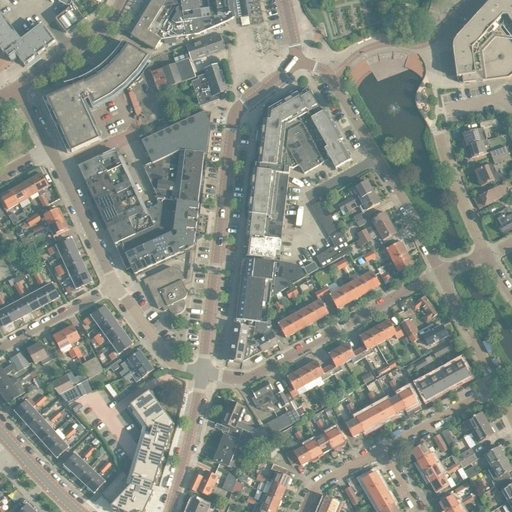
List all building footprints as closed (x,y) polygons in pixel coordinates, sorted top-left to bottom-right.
[(71,0),(67,10),(55,19),(66,33),(102,6),(104,0),(71,0)] [(183,36),(185,36),(179,0),(155,0),(154,1),(152,0),(130,36),(154,50),(161,39),(183,36)] [(179,0),(185,36),(198,34),(204,31),(202,21),(217,19),(214,0),(179,0)] [(246,16),(243,0),(214,0),(217,19),(202,21),(204,31),(233,18),(246,16)] [(511,0),(490,0),(456,38),(453,43),(452,48),(452,49),(456,76),(456,77),(457,79),(457,80),(458,81),(458,82),(459,82),(459,83),(460,83),(461,83),(462,83),(463,83),(466,83),(507,77),(508,77),(509,76),(510,76),(511,75),(511,74),(511,0)] [(21,40),(0,12),(0,49),(3,54),(4,53),(12,63),(18,59),(24,66),(55,42),(41,24),(21,40)] [(219,35),(186,46),(192,62),(224,50),(219,35)] [(108,66),(96,75),(84,82),(59,93),(59,91),(46,97),(71,152),(99,140),(84,107),(86,105),(89,112),(97,109),(95,105),(110,96),(125,85),(137,72),(148,57),(126,44),(118,56),(108,66)] [(168,87),(195,76),(186,53),(173,58),(175,62),(174,62),(174,63),(161,68),(168,87)] [(219,64),(218,64),(204,69),(205,73),(197,76),(198,78),(191,81),(196,94),(224,84),(226,84),(221,71),(222,70),(223,68),(222,64),(220,64),(219,64)] [(158,90),(168,87),(161,68),(151,72),(158,90)] [(207,103),(218,99),(217,95),(228,91),(227,89),(226,88),(224,84),(196,94),(198,101),(200,106),(207,103)] [(246,236),(279,240),(281,240),(289,168),(293,168),(299,165),(304,174),(330,159),(335,168),(351,160),(342,145),(340,141),(342,139),(326,110),(320,113),(307,90),(298,96),(296,94),(267,111),(266,121),(263,120),(257,164),(253,163),(248,214),(246,236)] [(157,205),(146,210),(143,212),(114,149),(78,166),(126,270),(131,268),(133,273),(192,246),(203,154),(206,154),(211,114),(202,113),(141,141),(152,164),(143,168),(158,199),(157,205)] [(481,129),(497,126),(496,120),(480,123),(481,129)] [(466,147),(468,146),(480,142),(482,141),(482,142),(484,141),(482,134),(478,136),(477,130),(462,134),(464,140),(462,140),(464,147),(466,147)] [(482,142),(482,141),(480,142),(468,146),(470,151),(468,152),(470,159),(486,154),(484,147),(488,146),(487,140),(484,141),(482,142)] [(492,158),(507,152),(505,146),(490,152),(492,158)] [(495,164),(510,158),(507,152),(492,158),(495,164)] [(480,185),(481,186),(493,181),(494,183),(499,181),(500,179),(500,177),(500,175),(499,174),(498,172),(496,171),(495,170),(492,164),(474,171),(478,180),(477,181),(478,185),(480,185)] [(31,179),(38,192),(49,186),(41,173),(31,179)] [(21,185),(28,198),(38,192),(31,179),(21,185)] [(348,206),(354,203),(373,192),(366,181),(353,188),(357,195),(338,206),(341,211),(343,215),(351,211),(348,206)] [(28,198),(21,185),(11,191),(18,204),(28,198)] [(478,209),(504,195),(499,185),(479,196),(473,199),(478,209)] [(0,196),(8,210),(18,204),(11,191),(0,196)] [(353,217),(356,222),(366,216),(364,212),(366,211),(379,203),(373,192),(354,203),(357,207),(359,207),(362,212),(353,217)] [(322,200),(314,204),(311,206),(314,211),(325,205),(322,200)] [(317,216),(328,210),(325,205),(314,211),(317,216)] [(43,226),(38,228),(40,233),(45,230),(46,230),(45,228),(62,220),(60,215),(62,215),(59,208),(43,215),(41,212),(27,220),(30,226),(44,217),(46,221),(42,223),(43,226)] [(320,222),(331,216),(328,210),(317,216),(320,222)] [(503,234),(511,228),(511,212),(505,216),(502,211),(495,215),(496,218),(494,219),(503,234)] [(12,223),(17,220),(12,212),(7,215),(12,223)] [(368,235),(377,230),(390,222),(384,212),(371,219),(374,224),(365,229),(357,233),(360,239),(368,235)] [(323,227),(334,221),(331,216),(320,222),(323,227)] [(359,227),(369,221),(366,216),(356,222),(359,227)] [(50,231),(53,237),(69,230),(66,223),(64,224),(62,220),(45,228),(46,230),(45,230),(46,232),(50,231)] [(326,232),(337,226),(334,221),(323,227),(326,232)] [(390,222),(377,230),(368,235),(360,239),(364,245),(372,241),(371,240),(378,236),(383,244),(392,239),(391,236),(396,233),(390,222)] [(329,237),(340,231),(337,226),(326,232),(329,237)] [(333,242),(342,236),(340,231),(329,237),(333,242)] [(279,240),(246,236),(246,237),(245,237),(243,247),(246,248),(245,256),(274,259),(274,258),(275,258),(276,251),(279,251),(281,241),(279,241),(279,240)] [(316,257),(322,267),(322,268),(351,252),(342,236),(333,242),(335,246),(316,257)] [(61,257),(76,250),(71,239),(56,246),(52,248),(48,250),(50,256),(55,254),(54,253),(59,251),(61,257)] [(392,261),(407,254),(401,242),(386,249),(392,261)] [(30,268),(21,250),(7,256),(11,264),(17,261),(20,267),(22,266),(24,271),(30,268)] [(56,272),(81,261),(76,250),(61,257),(64,264),(60,266),(60,265),(54,268),(56,272)] [(413,265),(407,254),(392,261),(398,273),(413,265)] [(240,305),(238,320),(239,320),(255,322),(254,328),(253,331),(264,333),(266,325),(266,323),(267,323),(270,296),(289,286),(286,279),(277,278),(276,278),(275,284),(276,286),(274,288),(271,287),(274,263),(245,259),(245,261),(242,260),(240,276),(243,276),(240,300),(240,305)] [(342,268),(347,266),(343,260),(339,262),(342,268)] [(71,279),(86,272),(81,261),(56,272),(58,276),(64,274),(63,273),(68,271),(71,279)] [(289,286),(305,277),(299,265),(279,262),(277,278),(286,279),(289,286)] [(338,271),(342,268),(339,262),(334,265),(338,271)] [(308,275),(318,269),(314,263),(304,268),(308,275)] [(164,311),(168,309),(169,310),(169,311),(170,312),(171,313),(172,313),(173,314),(174,314),(175,314),(176,314),(177,314),(178,314),(179,314),(180,313),(181,312),(182,312),(183,311),(184,310),(184,309),(184,308),(185,306),(185,305),(185,304),(184,303),(184,302),(183,299),(184,299),(184,298),(185,297),(186,297),(186,296),(186,295),(186,294),(186,293),(186,292),(186,291),(184,286),(187,284),(180,270),(171,267),(143,280),(145,285),(147,285),(158,309),(162,307),(164,311)] [(373,289),(380,285),(372,271),(361,277),(369,291),(369,290),(372,288),(373,289)] [(86,272),(71,279),(74,285),(70,287),(70,286),(65,288),(68,294),(72,292),(72,291),(91,282),(86,272)] [(383,281),(389,278),(386,273),(380,276),(383,281)] [(369,291),(361,277),(350,283),(358,297),(359,297),(358,296),(362,294),(362,295),(369,291)] [(358,297),(350,283),(340,289),(348,303),(355,299),(354,298),(358,296),(358,297)] [(42,289),(50,302),(59,297),(52,284),(42,289)] [(327,294),(328,293),(331,292),(328,286),(323,288),(327,294)] [(295,299),(299,297),(297,294),(298,293),(295,287),(290,290),(295,299)] [(15,304),(22,317),(31,312),(24,299),(21,295),(24,293),(21,288),(16,290),(19,296),(18,297),(20,301),(15,304)] [(42,289),(33,294),(40,307),(50,302),(42,289)] [(348,303),(340,289),(329,295),(337,309),(344,305),(344,304),(347,302),(348,303)] [(295,299),(290,290),(285,292),(289,298),(291,297),(293,300),(295,299)] [(319,299),(320,298),(324,296),(320,290),(316,292),(319,299)] [(31,312),(40,307),(33,294),(24,299),(31,312)] [(424,296),(417,302),(411,307),(414,311),(420,306),(426,314),(422,318),(426,323),(438,313),(424,296)] [(320,300),(310,306),(317,320),(328,314),(320,300)] [(277,310),(278,310),(282,308),(279,301),(274,304),(277,310)] [(22,317),(15,304),(6,309),(13,322),(22,317)] [(90,323),(94,320),(98,326),(111,316),(104,306),(87,319),(87,318),(83,321),(87,327),(91,324),(90,323)] [(310,306),(299,312),(307,326),(317,320),(310,306)] [(0,320),(3,327),(13,322),(6,309),(0,311),(0,320)] [(299,312),(288,318),(296,332),(307,326),(299,312)] [(96,342),(118,326),(111,316),(98,326),(102,332),(98,334),(93,337),(96,342)] [(288,318),(278,324),(285,338),(296,332),(288,318)] [(409,321),(408,319),(401,323),(408,337),(418,332),(411,320),(409,321)] [(254,328),(255,322),(239,320),(238,325),(254,328)] [(403,335),(399,328),(394,330),(389,320),(378,326),(386,340),(395,335),(397,339),(403,335)] [(265,337),(256,342),(262,352),(278,343),(273,334),(276,332),(271,322),(266,325),(264,333),(263,334),(265,337)] [(252,338),(253,331),(254,328),(238,325),(233,324),(231,338),(254,341),(254,339),(252,338)] [(425,340),(428,346),(447,336),(446,335),(447,333),(446,331),(444,331),(442,325),(434,329),(431,324),(418,332),(408,337),(412,343),(419,339),(420,343),(425,340)] [(76,356),(80,354),(74,342),(80,339),(73,325),(63,331),(70,344),(72,349),(76,356)] [(112,345),(125,335),(118,326),(96,342),(99,345),(104,342),(103,341),(107,338),(112,345)] [(377,345),(386,340),(378,326),(369,331),(377,345)] [(63,331),(53,336),(60,350),(70,344),(63,331)] [(365,347),(360,350),(362,353),(364,357),(373,353),(371,348),(377,345),(369,331),(359,337),(365,347)] [(108,356),(112,361),(116,358),(116,357),(132,345),(125,335),(112,345),(116,350),(112,353),(108,356)] [(262,352),(256,342),(254,341),(231,338),(227,361),(242,364),(242,363),(250,358),(254,356),(262,352)] [(440,354),(452,348),(449,342),(437,349),(440,354)] [(53,360),(47,349),(43,351),(39,343),(27,350),(35,364),(40,361),(43,365),(53,360)] [(338,349),(345,363),(351,359),(353,364),(362,359),(359,355),(362,353),(360,350),(353,353),(347,343),(338,349)] [(76,356),(72,349),(68,351),(72,358),(76,356)] [(329,367),(331,371),(333,375),(342,370),(340,366),(345,363),(338,349),(328,354),(334,364),(329,367)] [(435,357),(440,354),(437,349),(432,352),(435,357)] [(470,357),(466,350),(461,353),(464,360),(470,357)] [(134,370),(146,361),(139,351),(127,360),(128,360),(124,363),(128,368),(120,374),(123,378),(130,373),(134,369),(134,370)] [(23,369),(29,366),(22,352),(16,356),(23,369)] [(23,369),(16,356),(10,359),(13,363),(2,370),(0,367),(0,378),(5,375),(10,371),(16,368),(18,372),(23,369)] [(88,379),(103,371),(96,357),(81,365),(88,379)] [(377,372),(369,357),(366,359),(376,377),(379,375),(390,369),(388,366),(377,372)] [(113,372),(123,364),(120,359),(110,367),(113,372)] [(134,369),(130,373),(123,378),(126,382),(132,377),(136,383),(153,370),(146,361),(134,370),(134,369)] [(329,367),(322,371),(316,361),(307,366),(314,380),(320,377),(322,381),(331,376),(328,372),(331,371),(329,367)] [(390,369),(396,366),(393,361),(387,365),(388,366),(390,369)] [(460,361),(450,367),(458,382),(458,381),(461,379),(462,380),(469,376),(465,369),(466,369),(465,367),(464,368),(460,361)] [(305,385),(314,380),(307,366),(297,371),(305,385)] [(439,372),(439,373),(447,388),(447,387),(450,385),(451,386),(458,382),(450,367),(439,372)] [(447,388),(439,373),(439,372),(437,369),(432,371),(434,375),(428,378),(436,394),(444,390),(443,389),(446,387),(447,388)] [(297,390),(305,385),(297,371),(287,377),(292,387),(287,389),(289,393),(284,396),(288,403),(293,400),(292,398),(299,394),(297,390)] [(362,378),(365,384),(373,379),(370,373),(362,378)] [(0,378),(0,392),(1,393),(12,385),(18,381),(15,376),(9,380),(5,375),(0,378)] [(73,388),(73,387),(67,375),(49,384),(56,396),(73,388)] [(428,378),(417,384),(421,391),(421,393),(422,393),(426,400),(433,396),(432,395),(436,393),(436,394),(428,378)] [(12,385),(1,393),(8,404),(13,400),(13,401),(15,400),(14,399),(26,392),(18,381),(12,385)] [(267,381),(251,390),(256,398),(253,400),(257,407),(271,399),(273,403),(278,400),(282,407),(288,404),(288,403),(284,396),(282,392),(276,395),(275,392),(274,393),(267,381)] [(377,388),(374,382),(366,386),(370,392),(377,388)] [(73,388),(78,399),(86,395),(80,384),(73,387),(73,388)] [(117,403),(130,394),(126,388),(113,398),(117,403)] [(398,395),(406,409),(405,408),(408,406),(409,406),(416,402),(409,389),(398,395)] [(163,447),(165,443),(166,443),(171,427),(164,418),(167,416),(161,408),(160,409),(157,405),(158,404),(153,396),(151,397),(148,393),(150,392),(149,391),(130,405),(146,427),(148,430),(151,428),(152,428),(150,433),(149,437),(144,435),(131,478),(128,477),(127,476),(127,477),(122,471),(100,494),(112,506),(110,507),(121,511),(144,511),(154,493),(151,492),(153,485),(154,485),(156,476),(155,476),(156,471),(158,471),(161,462),(159,461),(160,457),(162,457),(165,448),(163,447)] [(406,409),(398,395),(387,401),(395,414),(402,410),(401,410),(405,408),(406,409)] [(322,408),(328,404),(325,399),(319,403),(322,408)] [(14,411),(22,419),(33,409),(26,401),(14,411)] [(388,418),(395,414),(387,401),(377,407),(385,421),(384,419),(387,417),(388,418)] [(243,408),(230,402),(226,412),(225,411),(223,416),(224,417),(221,423),(235,429),(236,427),(243,408)] [(298,409),(296,410),(299,416),(304,413),(301,407),(298,409)] [(377,407),(366,412),(373,426),(381,422),(380,421),(384,419),(384,421),(385,421),(377,407)] [(29,427),(40,417),(35,412),(33,409),(22,419),(29,427)] [(288,426),(292,424),(300,420),(294,409),(287,413),(282,415),(288,426)] [(366,430),(373,426),(366,412),(356,418),(363,433),(364,432),(363,431),(366,429),(366,430)] [(472,417),(473,418),(463,424),(467,430),(468,429),(471,433),(487,423),(486,424),(484,420),(485,420),(481,413),(474,417),(474,416),(472,417)] [(36,435),(43,442),(54,432),(49,427),(53,424),(52,423),(57,419),(53,415),(49,419),(51,421),(36,435)] [(283,429),(288,426),(282,415),(277,418),(283,429)] [(40,417),(29,427),(36,435),(51,421),(49,419),(47,417),(43,421),(40,417)] [(277,418),(273,420),(278,431),(283,429),(277,418)] [(363,433),(356,418),(345,424),(352,437),(359,433),(362,431),(363,433)] [(274,434),(278,431),(273,420),(268,423),(274,434)] [(220,428),(223,436),(213,461),(240,472),(249,451),(251,446),(256,444),(250,433),(236,427),(235,429),(221,423),(221,425),(220,426),(220,427),(220,428)] [(268,423),(262,426),(268,437),(274,434),(268,423)] [(487,423),(471,433),(473,437),(471,438),(475,445),(494,434),(490,427),(489,428),(487,424),(488,424),(487,423)] [(313,437),(315,441),(322,454),(329,450),(329,449),(332,448),(333,449),(325,435),(323,431),(326,430),(323,425),(318,427),(321,432),(313,437)] [(268,437),(262,426),(250,433),(256,444),(268,437)] [(336,446),(344,442),(343,441),(346,439),(341,430),(338,432),(336,429),(325,435),(333,449),(333,447),(336,446)] [(448,444),(454,441),(447,430),(441,433),(448,444)] [(43,442),(50,450),(61,440),(60,439),(54,432),(43,442)] [(439,448),(445,445),(438,434),(433,438),(439,448)] [(285,454),(291,465),(298,462),(301,466),(308,462),(308,461),(311,459),(312,461),(304,446),(302,443),(305,441),(302,436),(297,439),(300,444),(298,445),(300,449),(293,452),(292,450),(285,454)] [(61,440),(50,450),(57,458),(68,448),(66,446),(61,440)] [(315,458),(322,454),(315,441),(304,446),(312,461),(311,459),(315,457),(315,458)] [(428,450),(424,443),(424,444),(422,441),(414,445),(416,448),(411,451),(415,458),(415,457),(417,461),(416,462),(434,451),(432,448),(428,450)] [(490,467),(505,458),(498,447),(484,455),(490,467)] [(459,463),(474,454),(470,448),(455,457),(459,463)] [(417,461),(419,464),(419,465),(423,472),(441,462),(439,459),(435,462),(433,458),(437,456),(434,451),(416,462),(417,461)] [(64,465),(71,472),(82,461),(74,454),(64,465)] [(462,469),(477,460),(474,454),(459,463),(462,469)] [(511,470),(505,458),(490,467),(487,469),(494,480),(491,481),(494,487),(507,480),(510,478),(507,473),(511,470)] [(79,479),(89,468),(82,461),(71,472),(79,479)] [(441,462),(423,472),(427,479),(428,479),(430,482),(428,483),(447,472),(448,474),(449,474),(453,471),(451,467),(446,470),(441,462)] [(290,478),(284,475),(287,470),(273,464),(271,469),(272,470),(268,479),(269,479),(268,481),(286,489),(285,489),(286,485),(287,485),(290,478)] [(468,480),(478,474),(474,466),(464,472),(468,480)] [(87,486),(97,475),(89,468),(79,479),(87,486)] [(463,480),(467,478),(462,469),(458,471),(463,480)] [(109,484),(117,475),(117,474),(113,471),(104,480),(109,484)] [(194,474),(187,488),(197,493),(197,491),(209,497),(218,477),(205,471),(202,478),(194,474)] [(368,491),(382,482),(380,483),(378,480),(379,479),(375,472),(361,480),(368,491)] [(431,486),(436,493),(437,496),(450,488),(446,480),(450,477),(449,474),(448,474),(447,472),(428,483),(430,482),(432,486),(431,486)] [(231,492),(236,482),(237,478),(238,477),(229,473),(222,488),(231,492)] [(104,482),(97,475),(87,486),(94,493),(104,482)] [(284,493),(283,492),(285,489),(286,490),(286,489),(268,481),(269,479),(268,479),(263,477),(261,482),(265,483),(262,492),(267,494),(281,500),(281,499),(283,499),(285,495),(283,494),(284,493)] [(501,490),(508,502),(511,499),(511,483),(510,485),(507,480),(494,487),(497,492),(501,490)] [(238,483),(236,482),(231,492),(236,494),(241,484),(238,483)] [(382,482),(368,491),(374,501),(387,493),(383,486),(382,487),(380,483),(382,482)] [(457,494),(469,487),(466,483),(454,490),(457,494)] [(350,501),(356,497),(350,487),(344,490),(350,501)] [(387,493),(374,501),(380,511),(394,503),(393,504),(391,501),(391,500),(392,499),(389,493),(387,493)] [(277,508),(281,500),(267,494),(262,505),(277,511),(275,511),(277,507),(277,508)] [(455,500),(452,495),(439,503),(443,510),(444,510),(444,511),(447,511),(458,506),(462,504),(463,506),(468,503),(466,499),(461,501),(459,498),(455,500)] [(321,509),(319,508),(319,509),(327,511),(335,511),(339,503),(325,498),(321,505),(322,506),(321,509)] [(188,511),(191,511),(204,511),(207,505),(193,499),(188,511)] [(274,511),(275,511),(277,511),(262,505),(258,504),(259,501),(254,499),(252,504),(257,506),(256,509),(260,511),(258,511),(274,511)] [(397,511),(395,507),(395,508),(393,504),(394,504),(394,503),(380,511),(379,511),(397,511)]
